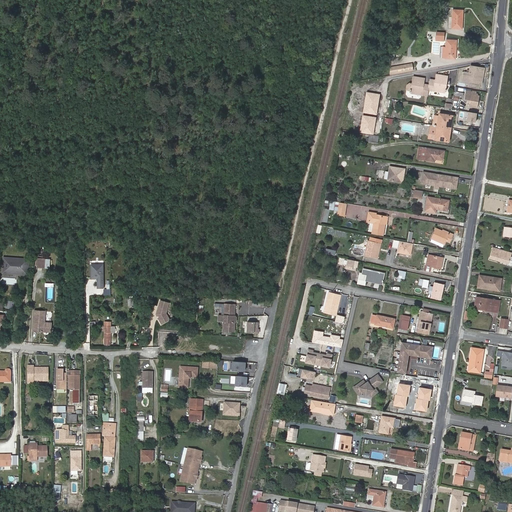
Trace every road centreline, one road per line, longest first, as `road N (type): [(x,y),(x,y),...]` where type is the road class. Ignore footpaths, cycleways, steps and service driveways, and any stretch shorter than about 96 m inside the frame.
road 1 (residential): [(227,511),(352,0)]
road 2 (residential): [(454,332),(497,58)]
road 3 (track): [(308,281),(457,311)]
road 4 (residential): [(0,348),(147,354)]
